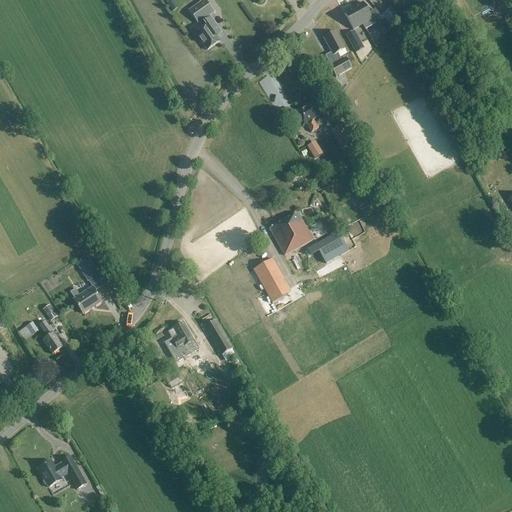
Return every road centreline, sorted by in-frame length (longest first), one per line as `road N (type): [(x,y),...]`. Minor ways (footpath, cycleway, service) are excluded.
road 1 (unclassified): [(0,438),(139,318),(203,125),(325,0)]
road 2 (track): [(135,321),(61,198)]
road 3 (track): [(455,0),(511,116)]
